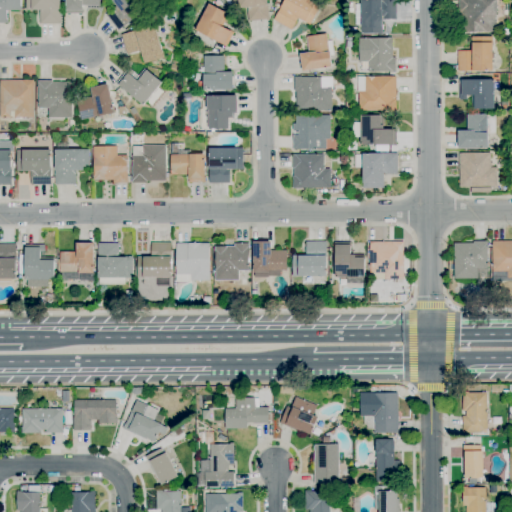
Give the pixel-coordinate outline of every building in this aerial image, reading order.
[(7,21),(0,21),(0,0),(22,0),(22,8),(14,8),(14,10),(7,10),(7,21)] [(60,0),(60,24),(40,24),(40,10),(26,10),(26,0),(60,0)] [(82,14),(66,14),(66,10),(66,0),(100,0),(100,6),(82,5),(82,14)] [(118,31),(106,15),(117,6),(111,0),(149,0),(153,4),(130,23),(129,22),(118,31)] [(248,21),(247,7),(234,9),(232,0),(267,0),(269,19),(248,21)] [(291,30),(274,20),(285,0),(308,0),(315,4),(321,7),(310,25),(298,18),(291,30)] [(382,33),(362,34),(362,25),(359,25),(359,18),(356,18),(356,4),(362,4),(362,0),(396,0),(396,19),(382,19),(382,33)] [(496,33),(462,33),(462,24),(458,24),(458,0),(497,0),(497,15),(496,15),(496,33)] [(226,47),(222,45),(222,44),(196,30),(209,4),(229,14),(222,27),(231,32),(232,31),(234,32),(226,47)] [(144,64),(140,51),(127,54),(122,35),(155,25),(165,58),(144,64)] [(302,72),(300,54),(309,53),(307,37),(327,34),(332,68),(302,72)] [(396,71),(368,72),(368,62),(359,62),(359,38),(387,38),(387,37),(393,37),(393,58),(396,58),(396,71)] [(458,71),(457,50),(472,50),(472,37),(493,37),(493,44),(492,44),(492,71),(458,71)] [(204,90),(204,74),(204,57),(224,56),(224,73),(233,72),(233,90),(204,90)] [(143,106),(116,83),(126,71),(136,79),(145,68),(163,83),(143,106)] [(396,110),(359,110),(359,93),(358,93),(358,76),(396,77),(396,110)] [(332,111),(296,111),(296,92),(294,92),(294,77),(333,77),(333,89),(332,89),(332,111)] [(495,109),(474,109),(472,109),(472,95),(467,95),(467,100),(459,100),(459,79),(494,79),(495,109)] [(33,118),(15,118),(15,111),(10,111),(10,118),(0,118),(0,80),(34,80),(33,118)] [(49,118),(48,108),(38,109),(38,102),(36,102),(36,89),(38,89),(38,81),(52,81),(52,83),(72,82),(72,118),(49,118)] [(81,120),(77,101),(93,97),(91,88),(108,84),(114,113),(99,117),(99,116),(81,120)] [(229,129),(208,129),(208,110),(207,110),(207,96),(237,96),(237,112),(233,112),(233,118),(228,118),(229,129)] [(120,115),(118,108),(125,107),(126,114),(120,115)] [(488,149),(458,149),(458,131),(467,131),(467,114),(487,114),(487,133),(488,133),(488,149)] [(293,150),(293,134),(299,134),(299,131),(293,131),(293,123),(296,123),(296,116),(331,115),(331,140),(336,140),(336,149),(327,149),(293,150)] [(388,152),(375,152),(375,146),(361,146),(361,116),(383,116),(383,130),(396,130),(396,146),(388,146),(388,152)] [(11,185),(0,185),(0,141),(11,141),(11,185)] [(114,183),(113,180),(94,180),(94,147),(117,146),(117,156),(127,156),(128,183),(114,183)] [(146,183),(132,183),(132,155),(133,155),(133,147),(142,147),(142,146),(166,146),(166,181),(146,181),(146,183)] [(229,183),(209,183),(209,149),(243,149),(243,169),(229,169),(229,183)] [(51,185),(31,185),(30,171),(17,172),(17,150),(51,150),(51,185)] [(76,185),(55,185),(55,150),(89,150),(89,170),(76,170),(76,185)] [(384,188),(363,188),(363,168),(354,168),(354,153),(398,153),(398,174),(384,174),(384,188)] [(497,187),(459,187),(459,153),(491,153),(491,168),(497,168),(497,187)] [(204,183),(189,183),(188,175),(171,175),(171,155),(189,155),(204,154),(205,179),(204,179),(204,183)] [(331,188),(293,188),(293,177),(294,177),(294,169),(293,169),(293,155),(324,154),(324,169),(331,169),(331,188)] [(511,278),(507,279),(507,272),(493,272),(492,241),(511,241),(511,278)] [(253,272),(253,242),(271,242),(271,251),(287,251),(287,271),(268,271),(268,272),(253,272)] [(327,276),(292,277),(292,255),(306,255),(306,242),(326,242),(327,276)] [(404,280),(385,280),(385,279),(369,279),(369,242),(404,242),(404,280)] [(454,279),(454,243),(473,243),(473,242),(488,242),(488,269),(478,269),(478,279),(454,279)] [(94,282),(82,282),(82,273),(81,273),(81,280),(62,280),(62,272),(60,272),(60,252),(76,252),(76,243),(94,243),(94,273),(94,282)] [(99,288),(97,288),(97,281),(100,281),(99,257),(98,257),(98,243),(119,243),(119,257),(133,257),(133,278),(125,278),(125,285),(99,285),(99,288)] [(172,278),(137,278),(137,257),(151,256),(151,243),(171,243),(172,278)] [(192,282),(176,282),(176,244),(210,243),(210,281),(192,281),(192,282)] [(239,281),(215,281),(215,252),(214,252),(214,247),(234,247),(234,243),(249,243),(249,271),(239,271),(239,281)] [(0,278),(0,244),(16,244),(17,278),(0,278)] [(27,287),(27,280),(26,280),(25,245),(45,245),(45,252),(40,252),(40,258),(54,258),(55,280),(48,280),(48,286),(27,287)] [(365,278),(335,278),(335,245),(351,245),(351,255),(355,255),(355,258),(365,258),(365,278)] [(504,283),(497,283),(496,275),(504,275),(504,283)] [(133,388),(142,388),(142,394),(138,394),(137,396),(131,393),(133,388)] [(63,402),(62,391),(69,391),(70,401),(63,402)] [(468,435),(462,435),(462,416),(466,416),(466,411),(462,411),(462,392),(468,392),(468,393),(487,393),(487,433),(468,433),(468,435)] [(398,433),(374,433),(374,430),(367,430),(367,426),(364,426),(364,416),(360,416),(360,394),(398,393),(398,433)] [(311,435),(304,432),(303,433),(280,423),(287,406),(291,408),(292,406),(291,405),(295,396),(317,405),(313,415),(318,417),(311,435)] [(225,429),(225,409),(236,409),(236,398),(255,398),(255,404),(259,404),(260,407),(268,407),(268,424),(253,424),(253,423),(247,423),(247,429),(225,429)] [(90,431),(73,431),(73,417),(74,417),(74,400),(116,400),(117,418),(117,424),(99,424),(99,420),(90,420),(90,431)] [(155,442),(147,439),(147,440),(123,429),(125,424),(126,424),(131,412),(136,415),(137,413),(143,416),(148,406),(158,411),(154,420),(163,425),(168,428),(165,435),(159,433),(155,442)] [(0,433),(0,409),(14,409),(14,433),(0,433)] [(46,434),(46,430),(41,430),(41,433),(21,434),(21,427),(23,427),(22,409),(63,409),(63,428),(64,428),(64,433),(46,434)] [(339,484),(314,485),(314,444),(323,444),(323,436),(329,436),(330,444),(339,444),(339,484)] [(376,482),(376,440),(394,440),(394,460),(400,460),(400,482),(376,482)] [(205,487),(205,472),(211,472),(210,444),(230,444),(230,443),(234,443),(234,466),(228,466),(229,472),(233,472),(234,487),(205,487)] [(465,479),(465,464),(463,464),(463,446),(481,446),(481,451),(483,451),(483,479),(465,479)] [(162,485),(158,479),(157,479),(145,457),(162,448),(165,454),(166,453),(178,477),(162,485)] [(64,511),(64,507),(71,507),(71,492),(74,492),(74,486),(80,486),(80,492),(91,492),(91,491),(95,491),(95,511),(64,511)] [(399,511),(379,511),(379,510),(374,510),(374,486),(391,486),(391,491),(399,491),(399,511)] [(486,511),(466,511),(466,506),(463,506),(463,487),(467,487),(467,488),(486,488),(486,511)] [(310,511),(310,510),(305,510),(305,491),(311,490),(311,492),(330,492),(330,511),(310,511)] [(20,511),(17,511),(16,491),(21,491),(22,492),(24,492),(24,493),(40,493),(40,511),(20,511)] [(181,511),(161,511),(161,510),(156,510),(156,491),(181,491),(181,511)] [(205,511),(205,494),(238,494),(238,493),(243,492),(243,511),(205,511)]
